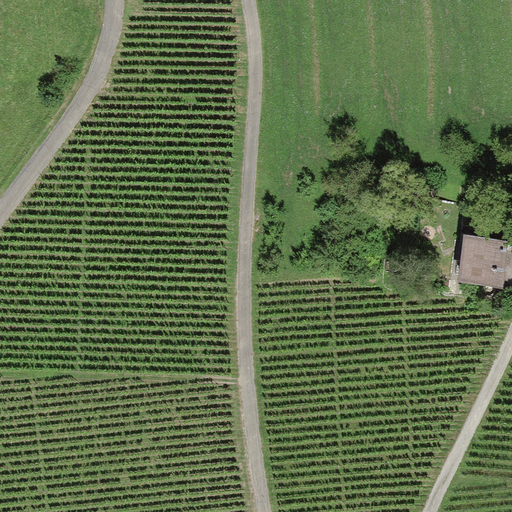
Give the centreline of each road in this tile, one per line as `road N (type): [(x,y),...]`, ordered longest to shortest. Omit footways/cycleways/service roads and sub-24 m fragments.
road 1 (track): [(250,0),(260,90),(248,422),(261,511)]
road 2 (track): [(0,218),(101,76),(113,0)]
road 3 (track): [(427,511),(511,338)]
